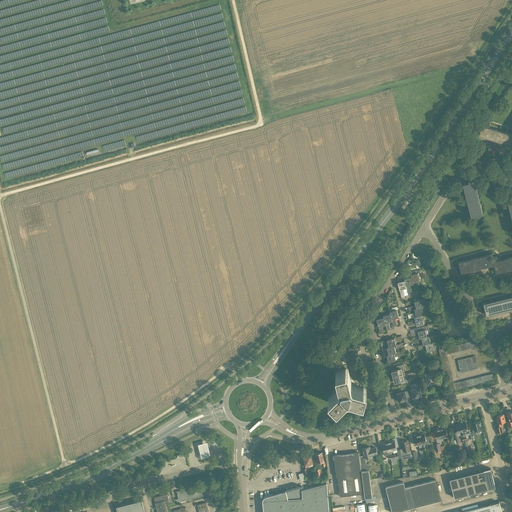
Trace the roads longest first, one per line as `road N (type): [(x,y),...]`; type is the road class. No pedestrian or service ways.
road 1 (primary): [(378,227),(511,31)]
road 2 (residential): [(396,419),(370,316),(424,228)]
road 3 (unclassified): [(242,459),(118,487),(105,500),(73,507)]
road 4 (primary): [(378,227),(283,349)]
road 5 (primary): [(0,508),(130,455)]
road 6 (tertiary): [(267,414),(304,438),(396,419)]
road 7 (residential): [(490,333),(424,228)]
